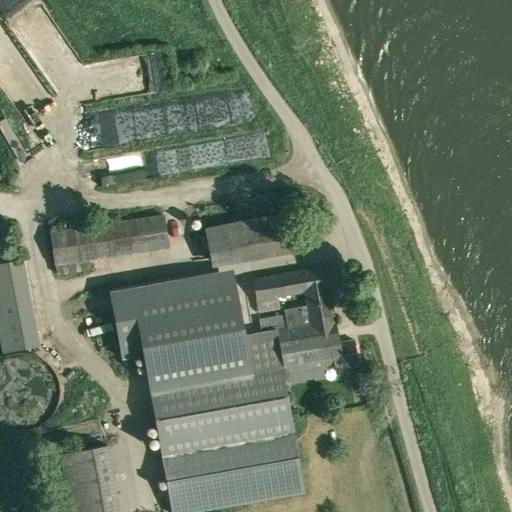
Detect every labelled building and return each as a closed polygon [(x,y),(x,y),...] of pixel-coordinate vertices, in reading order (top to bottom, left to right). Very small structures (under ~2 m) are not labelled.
[(0,0),(21,30),(26,26),(45,54),(61,43),(43,18),(41,19),(31,6),(39,0),(0,0)] [(145,95),(165,88),(156,65),(136,73),(145,95)] [(234,119),(230,94),(212,97),(216,122),(234,119)] [(239,94),(236,115),(251,117),(255,96),(239,94)] [(152,133),(211,124),(207,98),(148,107),(152,133)] [(246,134),(251,159),(272,155),(267,130),(246,134)] [(233,138),(212,144),(217,163),(239,158),(233,138)] [(189,167),(213,160),(207,141),(184,149),(189,167)] [(152,172),(151,153),(126,154),(127,173),(152,172)] [(203,227),(211,267),(296,253),(288,211),(203,227)] [(48,231),(54,265),(87,259),(169,246),(163,213),(48,231)] [(18,258),(0,260),(0,350),(34,344),(18,258)] [(87,259),(54,265),(55,273),(89,268),(87,259)] [(121,358),(143,354),(157,432),(170,511),(183,511),(302,491),(287,409),(282,378),(357,364),(353,340),(337,343),(328,288),(339,286),(335,265),(251,280),(255,300),(257,313),(279,309),(276,297),(303,292),(305,306),(283,310),(284,315),(259,319),(261,333),(244,336),(235,287),(112,309),(121,358)] [(59,395),(59,390),(59,386),(58,382),(56,377),(54,373),(52,368),(49,364),(45,360),(40,357),(35,355),(30,353),(25,352),(20,352),(15,352),(10,353),(6,355),(2,356),(0,357),(0,423),(2,425),(6,427),(10,428),(15,429),(20,429),(25,429),(30,428),(36,426),(40,424),(45,420),(49,417),(52,412),(55,408),(57,404),(58,399),(59,395)] [(356,373),(358,384),(370,381),(367,370),(356,373)] [(118,511),(105,444),(57,453),(68,511),(118,511)]
